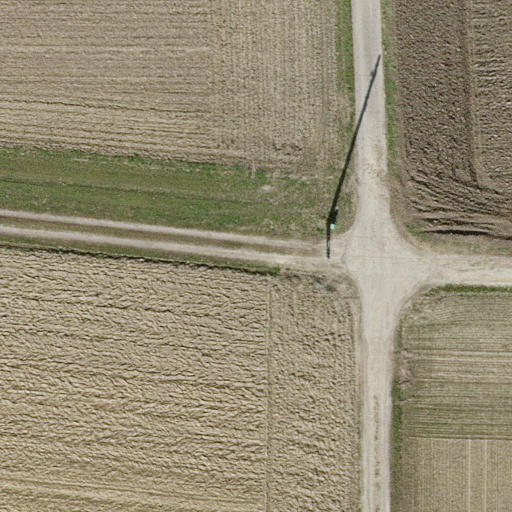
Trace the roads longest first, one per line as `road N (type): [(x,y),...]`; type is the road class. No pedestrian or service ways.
road 1 (track): [(392,264),(0,222)]
road 2 (track): [(392,264),(384,0)]
road 3 (track): [(394,511),(392,264)]
road 4 (track): [(511,271),(392,264)]
